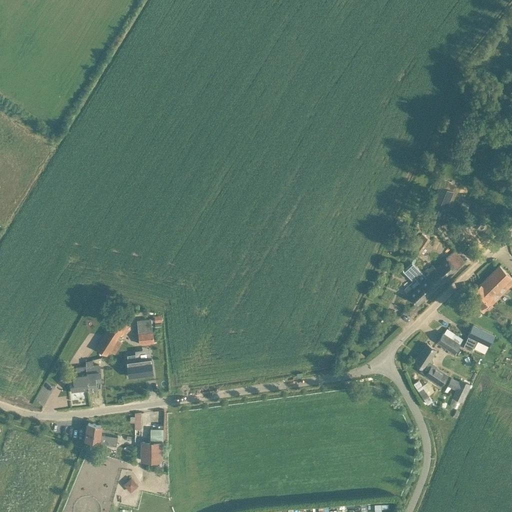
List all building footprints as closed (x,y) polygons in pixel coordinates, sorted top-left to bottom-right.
[(439,184),(428,210),(430,211),(443,217),(454,190),(439,184)] [(421,234),(408,253),(416,258),(429,239),(421,234)] [(428,278),(421,284),(429,293),(464,261),(460,257),(457,254),(454,250),(446,258),(435,268),(433,265),(428,269),(428,268),(422,273),(428,278)] [(412,263),(404,270),(411,278),(414,276),(416,278),(404,289),(411,297),(418,304),(429,293),(421,284),(428,278),(422,273),(422,272),(413,262),(412,263)] [(500,265),(498,267),(480,284),(470,294),(481,306),(493,295),(492,294),(511,277),(500,265)] [(96,344),(95,347),(104,352),(105,354),(109,348),(116,337),(120,331),(125,323),(130,315),(129,314),(125,311),(118,307),(108,322),(110,323),(102,336),(96,344)] [(137,319),(139,343),(153,342),(151,318),(137,319)] [(466,339),(463,346),(471,350),(477,339),(489,345),(494,334),(472,324),(467,335),(468,335),(466,339)] [(443,331),(438,339),(454,350),(460,342),(443,331)] [(429,359),(435,349),(427,343),(414,362),(423,368),(421,370),(425,373),(425,374),(441,384),(447,376),(449,372),(429,359)] [(128,360),(127,360),(129,376),(153,373),(150,357),(136,359),(135,354),(128,355),(128,360)] [(70,375),(71,381),(72,391),(89,389),(87,373),(86,365),(76,366),(77,375),(70,375)] [(94,369),(95,378),(117,376),(116,367),(94,369)] [(456,389),(453,396),(462,400),(470,384),(461,379),(460,381),(452,377),(448,385),(456,389)] [(462,400),(453,396),(449,404),(458,408),(462,400)] [(101,424),(88,422),(86,439),(99,441),(98,443),(116,445),(118,436),(100,433),(101,424)] [(149,427),(149,441),(161,441),(161,427),(149,427)] [(142,441),(141,462),(160,462),(161,441),(149,441),(142,441)] [(124,483),(131,491),(139,484),(133,476),(124,483)]
